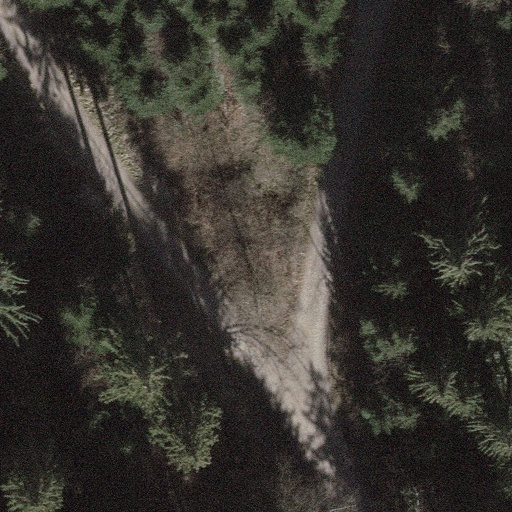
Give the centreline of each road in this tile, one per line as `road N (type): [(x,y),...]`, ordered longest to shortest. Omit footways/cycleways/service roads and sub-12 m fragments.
road 1 (track): [(0,5),(33,73),(300,409)]
road 2 (track): [(382,0),(300,409)]
